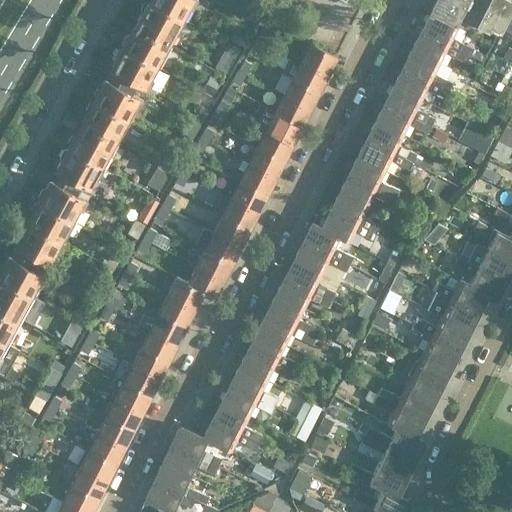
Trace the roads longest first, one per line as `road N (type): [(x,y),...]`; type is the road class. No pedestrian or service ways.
road 1 (residential): [(118,511),(389,0)]
road 2 (residential): [(0,186),(104,0)]
road 3 (residential): [(511,322),(438,472),(442,511)]
